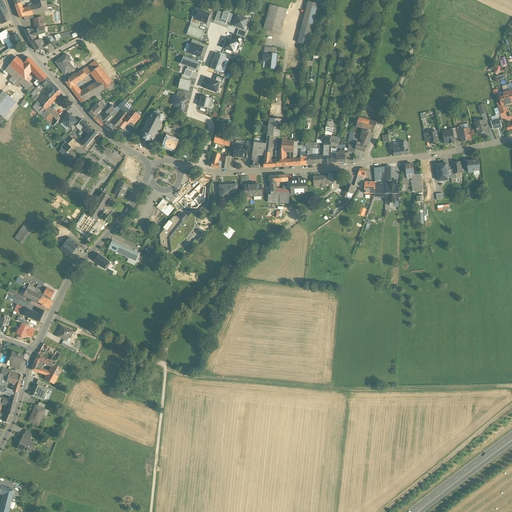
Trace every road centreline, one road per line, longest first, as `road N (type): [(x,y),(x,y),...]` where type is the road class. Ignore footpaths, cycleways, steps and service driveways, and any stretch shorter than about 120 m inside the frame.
road 1 (track): [(511,386),(333,389),(164,367)]
road 2 (residential): [(200,168),(352,166),(511,138)]
road 3 (track): [(352,166),(174,322),(162,363)]
road 4 (residential): [(148,166),(94,124),(38,61),(5,0)]
road 5 (residential): [(35,349),(70,276),(126,213),(148,166)]
road 6 (track): [(511,406),(382,511)]
road 7 (track): [(162,363),(150,511)]
road 8 (residential): [(200,168),(211,124),(192,106),(216,33)]
road 9 (trunk): [(414,511),(511,437)]
road 10 (track): [(162,363),(50,315)]
